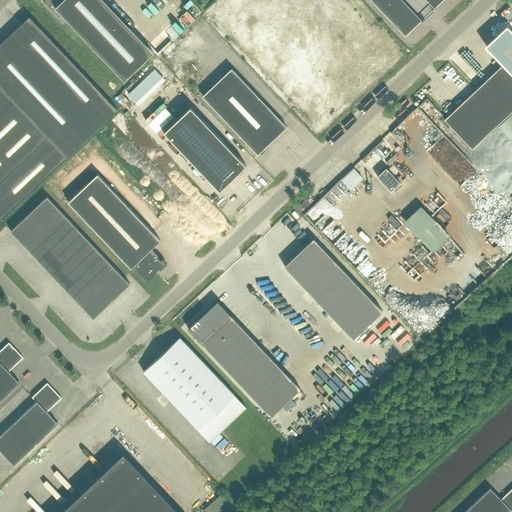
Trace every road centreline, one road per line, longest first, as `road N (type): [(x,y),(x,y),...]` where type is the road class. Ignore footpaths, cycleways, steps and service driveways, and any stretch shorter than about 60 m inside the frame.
road 1 (unclassified): [(488,0),(100,364),(86,368),(0,284)]
road 2 (unknown): [(0,505),(105,414),(100,364)]
